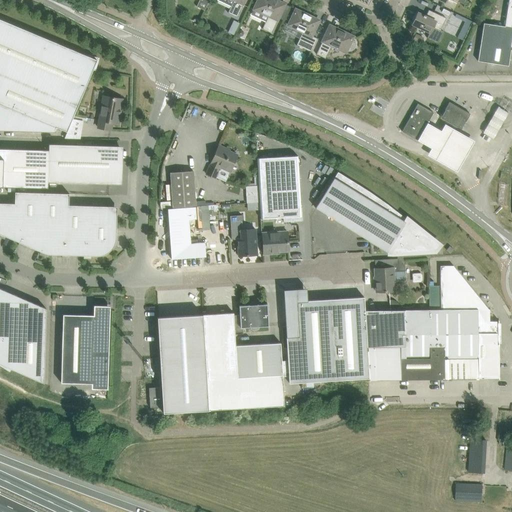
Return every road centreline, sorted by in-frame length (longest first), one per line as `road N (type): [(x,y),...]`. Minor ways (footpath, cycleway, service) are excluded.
road 1 (unclassified): [(140,280),(143,170),(178,69)]
road 2 (unclassified): [(140,280),(352,270)]
road 3 (secondary): [(475,214),(315,116)]
road 4 (motorway): [(144,511),(0,458)]
road 5 (secondary): [(186,54),(50,1)]
road 6 (secondary): [(50,1),(178,69)]
road 7 (secondary): [(178,69),(315,116)]
road 8 (unclassified): [(0,260),(50,278),(140,280)]
road 9 (secondary): [(315,116),(186,54)]
road 10 (unclassified): [(373,401),(511,401)]
